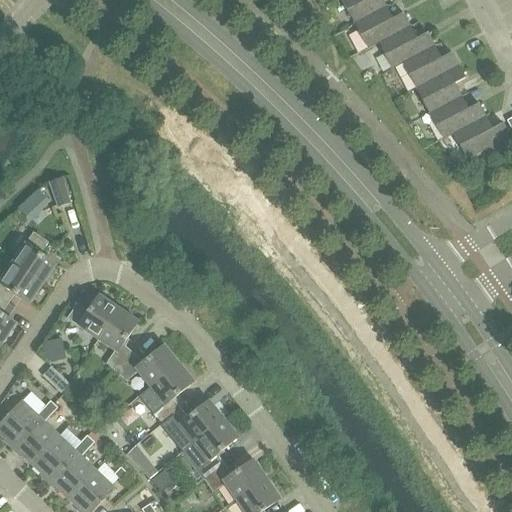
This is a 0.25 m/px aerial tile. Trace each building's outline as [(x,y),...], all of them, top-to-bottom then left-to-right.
[(341,0),(354,23),(386,7),(382,0),(341,0)] [(386,7),(354,23),(368,50),(379,44),(410,26),(403,14),(393,19),(386,7)] [(410,26),(379,44),(392,70),(403,64),(435,46),(428,33),(417,39),(410,26)] [(435,46),(403,64),(416,88),(459,66),(452,53),(441,59),(435,46)] [(459,66),(416,88),(429,114),(461,97),(454,84),(466,78),(459,66)] [(461,97),(429,114),(443,140),(454,134),(486,117),(479,104),(468,110),(461,97)] [(468,160),(511,137),(503,124),(492,130),(486,117),(454,134),(468,160)] [(62,180),(50,184),(58,207),(70,203),(62,180)] [(34,233),(14,263),(45,285),(57,266),(41,256),(49,244),(34,233)] [(45,285),(14,263),(2,281),(0,280),(0,297),(10,304),(16,295),(31,305),(45,285)] [(2,315),(10,304),(0,297),(0,342),(4,345),(17,325),(2,315)] [(67,320),(98,341),(119,310),(100,297),(89,313),(77,305),(67,320)] [(138,323),(119,310),(98,341),(114,352),(106,365),(116,373),(133,355),(123,346),(138,323)] [(66,359),(61,338),(46,342),(40,352),(50,362),(66,359)] [(138,374),(150,389),(179,365),(165,347),(143,364),(133,355),(116,373),(126,383),(138,374)] [(194,384),(179,365),(150,389),(163,404),(151,413),(161,426),(181,410),(173,401),(194,384)] [(44,377),(62,394),(70,385),(52,368),(44,377)] [(22,402),(0,424),(0,436),(7,443),(9,441),(15,447),(12,450),(41,419),(38,416),(22,402)] [(58,409),(54,405),(51,402),(46,407),(44,409),(51,416),(58,409)] [(183,429),(195,444),(224,421),(209,402),(188,419),(181,410),(161,426),(171,438),(183,429)] [(19,455),(31,466),(59,437),(45,423),(51,416),(44,409),(42,412),(38,416),(41,419),(12,450),(13,450),(16,447),(21,453),(19,455)] [(239,439),(224,421),(195,444),(207,460),(196,469),(204,481),(225,467),(217,456),(239,439)] [(59,437),(31,466),(44,478),(46,476),(51,482),(49,484),(49,485),(78,454),(74,451),(59,437)] [(88,451),(95,444),(91,440),(87,437),(81,444),(88,451)] [(56,489),(69,501),(96,472),(81,458),(88,451),(81,444),(74,451),(78,454),(49,485),(52,482),(58,488),(56,489)] [(225,486),(236,502),(267,481),(254,462),(232,477),(225,467),(204,481),(213,494),(225,486)] [(128,475),(121,469),(114,476),(121,482),(128,475)] [(93,511),(115,490),(96,472),(69,501),(79,511),(81,511),(83,511),(93,511)] [(263,511),(280,501),(267,481),(236,502),(242,511),(263,511)]
